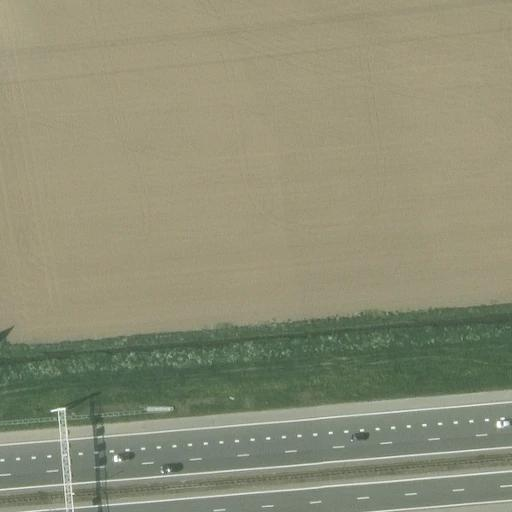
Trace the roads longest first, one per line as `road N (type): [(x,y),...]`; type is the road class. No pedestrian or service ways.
road 1 (motorway): [(511,436),(0,476)]
road 2 (motorway): [(198,511),(511,487)]
